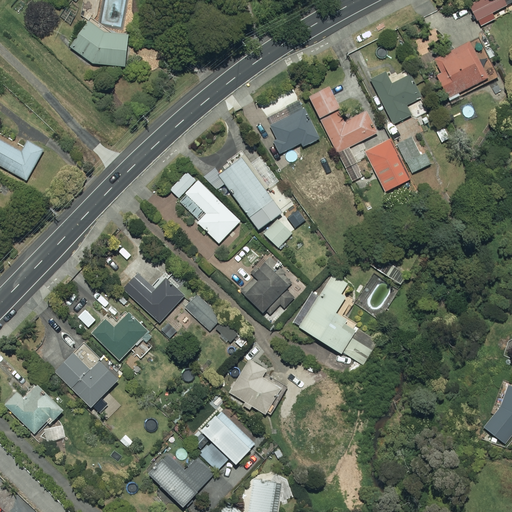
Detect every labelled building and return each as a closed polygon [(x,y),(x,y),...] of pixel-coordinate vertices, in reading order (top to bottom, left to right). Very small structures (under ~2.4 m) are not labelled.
[(82,0),(82,17),(99,18),(99,0),(82,0)] [(124,0),(104,0),(100,21),(119,25),(124,0)] [(474,0),(469,3),(477,21),(509,5),(505,0),(474,0)] [(93,63),(126,66),(130,35),(105,32),(89,21),(71,47),(93,63)] [(442,72),(437,75),(449,99),(488,79),(490,82),(500,77),(481,39),(436,61),(442,72)] [(372,79),(394,124),(413,115),(408,105),(423,97),(411,74),(393,83),(387,72),(372,79)] [(507,80),(495,80),(495,93),(507,93),(507,80)] [(331,86),(310,96),(338,153),(379,133),(368,111),(345,121),(339,109),(342,108),(331,86)] [(274,141),(280,154),(302,144),(304,147),(321,139),(306,108),(270,125),(277,139),(274,141)] [(438,133),(442,141),(450,137),(446,129),(438,133)] [(408,162),(413,173),(432,164),(426,153),(422,155),(412,137),(398,144),(408,162)] [(0,165),(27,181),(44,149),(28,140),(22,151),(0,138),(0,165)] [(383,166),(390,179),(401,173),(395,160),(398,158),(388,140),(365,151),(375,170),(383,166)] [(219,174),(259,231),(284,213),(243,157),(219,174)] [(281,170),(300,195),(317,183),(298,157),(281,170)] [(170,189),(179,198),(197,180),(187,170),(170,189)] [(198,223),(220,244),(242,221),(199,180),(186,194),(187,195),(180,202),(200,221),(198,223)] [(264,234),(279,248),(294,234),(279,219),(264,234)] [(401,283),(407,274),(370,252),(365,261),(401,283)] [(267,310),(271,314),(281,304),(285,308),(295,297),(287,289),(293,283),(285,275),(287,273),(271,258),(254,275),(260,280),(246,295),(265,313),(267,310)] [(123,289),(160,323),(186,295),(167,277),(156,289),(138,273),(123,289)] [(293,323),(343,355),(356,334),(352,332),(355,326),(348,322),(349,320),(338,313),(348,297),(343,294),(349,284),(334,274),(320,297),(312,292),(293,323)] [(185,308),(210,331),(223,317),(198,294),(185,308)] [(91,333),(120,361),(150,331),(130,312),(115,327),(106,319),(91,333)] [(139,345),(133,350),(139,357),(152,347),(148,342),(141,347),(139,345)] [(55,372),(92,408),(120,380),(100,361),(92,370),(74,353),(55,372)] [(122,366),(128,374),(139,365),(132,357),(122,366)] [(253,407),(267,415),(283,389),(263,377),(268,370),(250,359),(230,393),(246,403),(244,406),(251,410),(253,407)] [(295,392),(310,400),(322,373),(307,366),(295,392)] [(5,405),(35,435),(51,418),(54,421),(65,411),(38,385),(24,399),(17,392),(5,405)] [(201,457),(218,472),(231,458),(238,465),(257,445),(222,412),(203,432),(214,443),(201,457)] [(62,425),(45,428),(48,441),(64,438),(62,425)] [(193,442),(201,449),(209,441),(201,433),(193,442)] [(120,440),(127,447),(133,442),(126,435),(120,440)] [(150,474),(185,508),(199,493),(199,492),(215,473),(199,458),(186,471),(169,454),(150,474)] [(250,511),(273,511),(278,483),(255,479),(250,511)] [(220,511),(242,511),(231,501),(220,511)]
